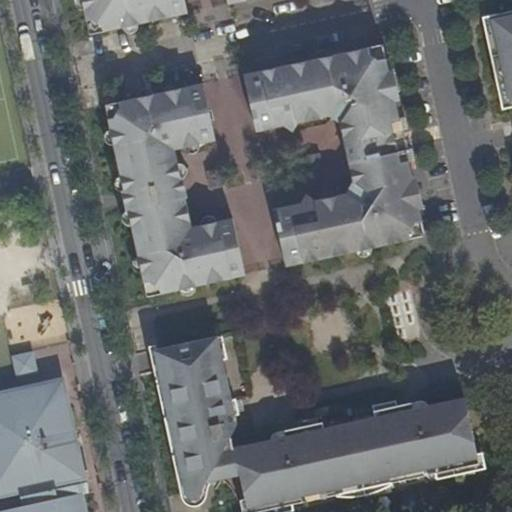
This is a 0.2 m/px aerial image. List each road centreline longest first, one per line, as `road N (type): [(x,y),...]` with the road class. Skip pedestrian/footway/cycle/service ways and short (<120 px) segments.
road 1 (residential): [(135,511),(41,80)]
road 2 (residential): [(41,80),(424,0)]
road 3 (residential): [(499,351),(468,298),(475,256),(424,0)]
